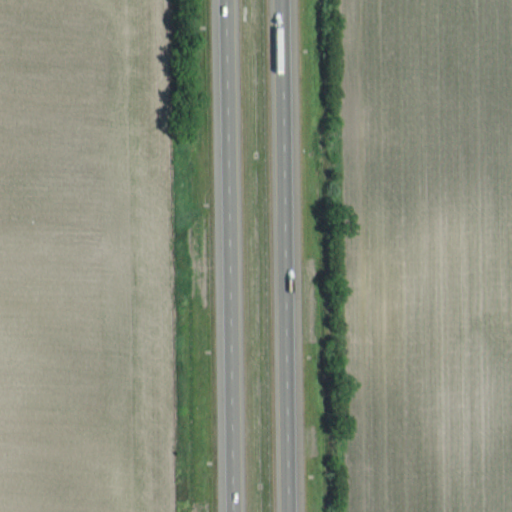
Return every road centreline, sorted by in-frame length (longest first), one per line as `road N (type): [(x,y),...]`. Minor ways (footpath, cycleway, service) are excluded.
road 1 (motorway): [(223,0),(229,511)]
road 2 (motorway): [(285,511),(279,0)]
